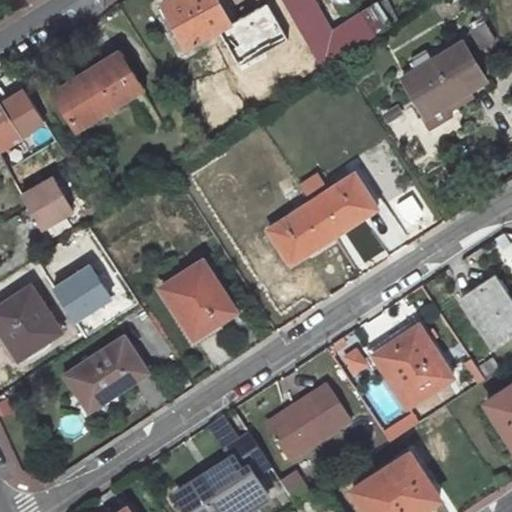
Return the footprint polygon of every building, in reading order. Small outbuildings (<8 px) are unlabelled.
[(216,0),(170,0),(163,4),(188,48),(230,24),(216,0)] [(287,0),(328,68),(398,24),(407,18),(394,0),(391,0),(336,34),(314,0),(287,0)] [(468,40),(407,78),(430,116),(450,104),(492,78),(468,40)] [(122,48),(53,91),(77,128),(130,96),(143,88),(147,86),(122,48)] [(130,96),(155,133),(155,134),(168,126),(143,88),(130,96)] [(0,151),(25,136),(0,96),(0,151)] [(450,104),(430,116),(427,118),(434,129),(457,114),(450,104)] [(361,216),(376,206),(357,175),(314,202),(336,237),(363,219),(361,216)] [(79,209),(57,176),(27,194),(50,228),(79,209)] [(314,202),(269,230),(290,262),(305,252),(307,255),(336,237),(314,202)] [(511,268),(511,242),(501,248),(511,268)] [(91,260),(53,285),(77,322),(116,297),(91,260)] [(238,311),(206,260),(166,286),(186,317),(198,337),(220,322),(238,311)] [(511,298),(494,271),(459,294),(494,345),(511,332),(511,298)] [(33,285),(0,306),(0,325),(20,358),(62,331),(33,285)] [(186,317),(179,322),(194,345),(223,327),(220,322),(198,337),(186,317)] [(379,364),(404,402),(449,372),(417,324),(399,336),(395,330),(386,335),(393,346),(375,358),(379,364)] [(393,346),(386,335),(362,352),(373,368),(379,364),(375,358),(393,346)] [(127,337),(67,375),(88,409),(148,370),(127,337)] [(511,377),(485,396),(511,433),(511,377)] [(289,456),(337,425),(332,417),(343,410),(324,382),(290,404),(294,410),(269,426),(289,456)] [(403,413),(396,417),(401,425),(409,420),(403,413)] [(396,417),(379,429),(385,437),(401,425),(396,417)] [(224,511),(261,487),(267,483),(260,473),(262,471),(239,437),(224,447),(230,456),(175,494),(187,511),(224,511)] [(408,449),(350,488),(366,511),(403,511),(422,500),(424,502),(437,493),(408,449)] [(261,487),(224,511),(243,511),(266,496),(261,487)] [(419,511),(427,507),(424,502),(422,500),(403,511),(419,511)]
